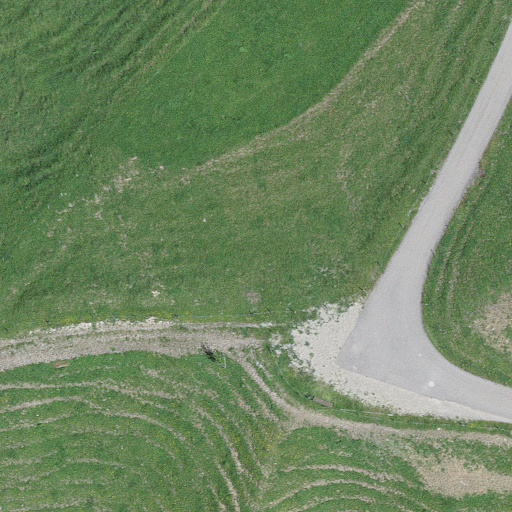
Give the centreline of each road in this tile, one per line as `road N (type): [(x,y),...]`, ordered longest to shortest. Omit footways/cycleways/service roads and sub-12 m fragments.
road 1 (residential): [(511,403),(432,375),(406,351),(395,311),(401,281),(511,54)]
road 2 (track): [(398,333),(131,323),(0,351)]
